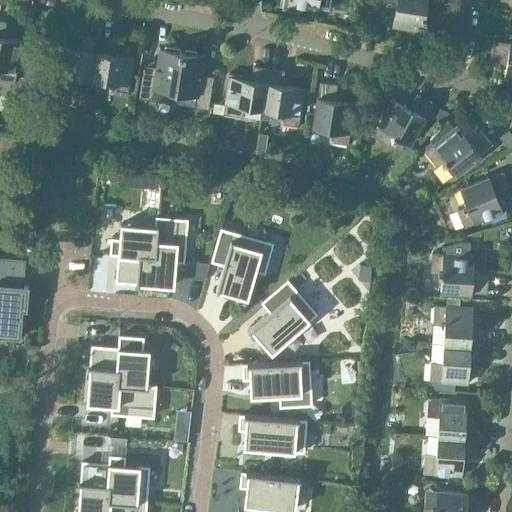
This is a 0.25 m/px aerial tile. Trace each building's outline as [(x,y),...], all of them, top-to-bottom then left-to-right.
[(331,0),(284,0),(283,9),(300,12),(301,8),(329,12),(331,0)] [(396,0),(392,27),(409,30),(408,34),(425,36),(428,19),(425,19),(426,17),(424,16),(426,0),(396,0)] [(0,80),(14,83),(23,42),(3,38),(6,22),(0,21),(0,80)] [(72,76),(91,79),(98,39),(82,36),(80,50),(58,47),(52,85),(70,87),(72,76)] [(98,39),(91,79),(109,81),(108,85),(111,86),(109,94),(127,96),(133,58),(111,55),(113,41),(98,39)] [(504,80),(511,80),(511,43),(494,41),(492,58),(507,60),(504,80)] [(173,104),(175,92),(182,52),(160,48),(155,72),(143,70),(138,98),(173,104)] [(182,52),(175,92),(197,96),(195,108),(208,110),(213,81),(201,79),(205,55),(182,52)] [(243,105),(262,108),(269,69),(253,66),(251,80),(229,77),(224,104),(215,103),(213,112),(222,114),(222,113),(241,116),(243,105)] [(269,69),(262,108),(280,111),(279,115),(281,115),(280,123),(298,127),(305,89),(283,85),(285,71),(269,69)] [(330,142),(348,145),(354,104),(335,101),(337,85),(320,82),(313,127),(329,130),(329,134),(331,134),(330,142)] [(411,144),(432,103),(417,95),(409,109),(392,99),(372,136),(388,145),(391,138),(394,139),(396,136),(411,144)] [(440,110),(435,120),(440,123),(447,115),(440,110)] [(423,146),(426,151),(424,152),(436,166),(442,161),(453,175),(456,172),(457,174),(493,145),(476,124),(463,134),(457,126),(454,128),(447,119),(429,139),(430,141),(423,146)] [(206,146),(209,134),(201,132),(199,144),(206,146)] [(256,145),(256,143),(246,141),(244,153),(254,155),(256,145)] [(256,145),(254,155),(262,156),(264,146),(256,145)] [(495,194),(510,188),(503,172),(460,189),(467,204),(463,206),(464,208),(457,211),(464,228),(503,212),(495,194)] [(143,175),(142,187),(157,188),(158,176),(143,175)] [(137,285),(139,253),(155,254),(158,217),(156,217),(155,227),(120,224),(119,239),(111,239),(110,254),(118,254),(116,281),(136,283),(136,285),(137,285)] [(158,217),(155,254),(139,253),(137,285),(138,283),(173,285),(175,261),(184,261),(187,220),(158,217)] [(264,272),(272,243),(221,229),(211,261),(223,264),(215,291),(217,291),(218,289),(247,298),(255,270),(264,272)] [(441,292),(487,294),(488,277),(472,276),(473,256),(469,256),(470,243),(458,242),(443,246),(442,254),(432,253),(430,271),(438,272),(438,274),(442,275),(441,292)] [(0,335),(8,336),(13,337),(19,337),(20,337),(21,334),(23,309),(27,310),(29,286),(24,285),(26,259),(0,257),(0,335)] [(271,352),(315,313),(287,280),(262,302),(270,311),(249,330),(250,331),(251,329),(271,352)] [(445,324),(443,344),(484,347),(485,331),(471,330),(472,308),(459,307),(460,298),(447,297),(446,306),(434,305),(433,324),(445,324)] [(146,385),(148,350),(142,350),(143,338),(119,336),(118,348),(91,346),(90,366),(87,365),(87,366),(119,369),(118,385),(155,388),(155,386),(146,385)] [(484,347),(443,344),(442,364),(430,363),(429,382),(467,384),(469,362),(483,363),(484,347)] [(242,364),(243,379),(249,378),(250,395),(279,394),(279,406),(311,404),(308,361),(242,364)] [(89,367),(87,403),(112,405),(111,413),(153,416),(155,388),(118,385),(119,369),(87,366),(87,367),(89,367)] [(439,417),(438,436),(478,439),(479,423),(465,422),(466,400),(428,398),(427,416),(439,417)] [(243,447),(303,452),(306,420),(239,415),(238,429),(245,429),(243,447)] [(175,430),(174,438),(186,440),(187,432),(175,430)] [(478,439),(438,436),(436,456),(424,455),(423,474),(461,476),(463,454),(477,455),(478,439)] [(111,437),(110,445),(126,446),(126,438),(111,437)] [(78,482),(110,485),(109,501),(146,504),(149,467),(124,465),(124,457),(109,456),(109,464),(82,462),(80,482),(78,481),(78,482)] [(246,487),(244,504),(294,510),(297,480),(300,480),(300,479),(241,472),(239,486),(246,487)] [(144,511),(146,504),(109,501),(110,485),(78,482),(78,483),(80,483),(77,511),(144,511)] [(465,511),(466,510),(482,511),(483,494),(437,491),(436,508),(424,507),(423,511),(465,511)]
